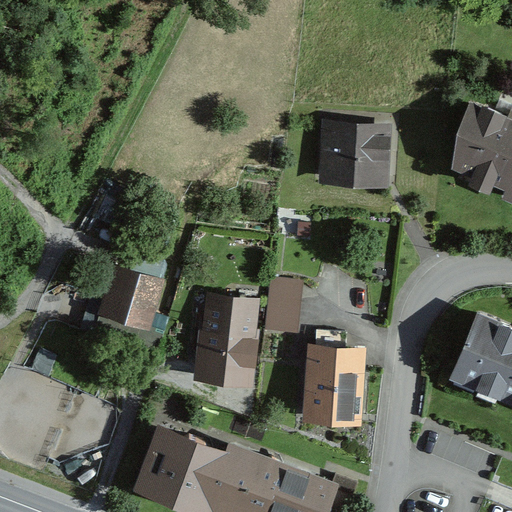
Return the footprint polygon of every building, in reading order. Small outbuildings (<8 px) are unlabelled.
[(450,168),(471,176),(467,185),(490,194),(493,186),(505,191),(501,199),(511,203),(511,111),(508,110),(505,117),(469,102),(456,134),(450,168)] [(392,122),(321,119),(318,185),(389,188),(392,122)] [(155,355),(168,315),(155,311),(165,279),(159,277),(163,261),(135,252),(130,268),(112,263),(102,295),(97,314),(100,315),(94,334),(155,355)] [(270,276),(264,329),(298,333),(304,280),(270,276)] [(260,298),(206,292),(202,330),(198,330),(193,381),(254,388),(261,329),(256,329),(260,298)] [(511,405),(511,410),(511,412),(511,327),(476,312),(448,379),(476,391),(474,396),(494,404),(496,399),(511,405)] [(316,328),(315,343),(308,343),(302,422),(360,426),(366,347),(347,346),(348,330),(316,328)] [(259,511),(278,461),(229,442),(225,451),(157,425),(132,492),(185,511),(259,511)] [(259,511),(346,511),(358,481),(335,473),(332,481),(278,461),(259,511)]
